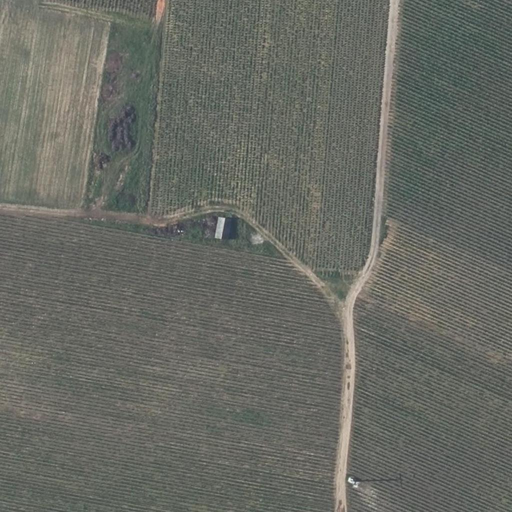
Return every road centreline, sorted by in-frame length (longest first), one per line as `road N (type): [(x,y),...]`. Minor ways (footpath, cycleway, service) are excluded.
road 1 (track): [(481,0),(344,320),(337,511)]
road 2 (track): [(344,320),(255,228),(212,167),(179,78),(165,0)]
road 3 (track): [(0,208),(193,229),(237,206)]
road 4 (track): [(15,0),(168,27)]
